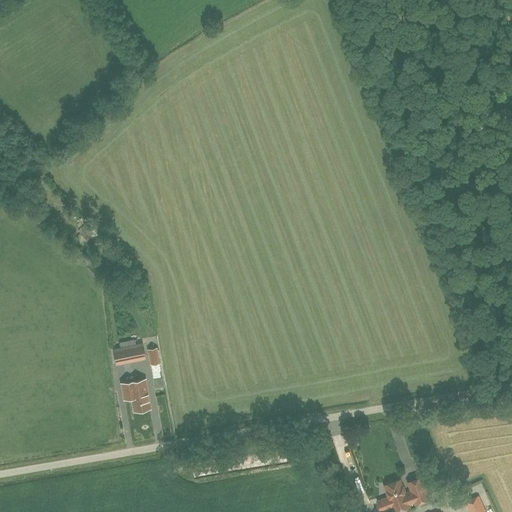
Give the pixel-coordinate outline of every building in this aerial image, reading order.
[(84,245),(95,234),(88,227),(77,239),(84,245)] [(142,344),(114,350),(117,364),(145,358),(142,344)] [(149,350),(151,364),(153,378),(162,376),(156,348),(149,350)] [(125,399),(132,398),(135,411),(150,408),(145,380),(122,383),(125,399)] [(203,466),(194,468),(196,477),(205,475),(203,466)] [(427,486),(424,487),(420,476),(407,481),(410,491),(405,493),(403,487),(402,487),(399,480),(384,485),(393,511),(394,511),(409,507),(408,504),(414,502),(415,503),(428,499),(428,498),(431,496),(432,494),(429,487),(427,486)] [(444,486),(448,496),(455,493),(451,483),(444,486)] [(485,511),(478,496),(464,503),(466,506),(469,505),(472,511),(485,511)]
